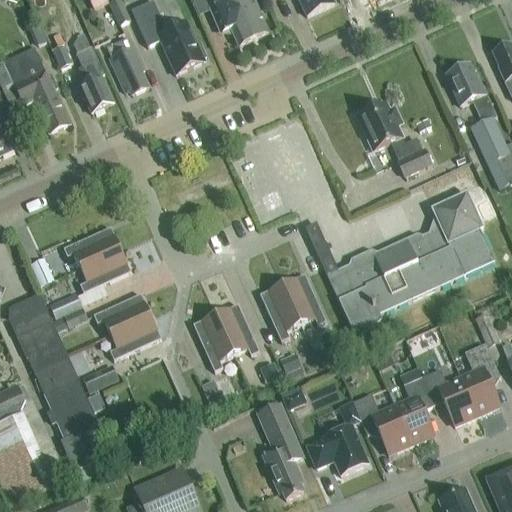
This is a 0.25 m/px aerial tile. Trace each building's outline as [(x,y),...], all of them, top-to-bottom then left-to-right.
[(87,0),(95,15),(109,8),(105,0),(87,0)] [(220,34),(230,29),(239,51),(269,38),(250,0),(235,0),(236,2),(211,13),(220,34)] [(297,0),(307,20),(335,8),(330,0),(297,0)] [(132,25),(121,2),(109,8),(120,31),(132,25)] [(131,15),(148,52),(161,46),(176,80),(205,67),(204,63),(206,62),(200,47),(197,48),(187,27),(167,35),(154,5),(131,15)] [(135,56),(128,42),(107,52),(111,62),(109,63),(125,97),(130,94),(133,100),(149,92),(142,78),(145,76),(135,56)] [(64,49),(52,54),(60,74),(73,68),(64,49)] [(501,71),(499,72),(505,86),(511,101),(511,51),(511,49),(494,56),(501,71)] [(77,58),(76,59),(85,77),(81,79),(85,87),(89,86),(78,91),(82,102),(85,103),(92,118),(114,108),(101,81),(105,79),(92,51),(91,52),(77,58)] [(70,129),(45,74),(35,52),(0,67),(0,86),(13,115),(35,105),(50,138),(70,129)] [(509,190),(511,188),(511,147),(506,150),(493,123),(497,121),(476,76),(474,77),(470,68),(446,79),(461,111),(473,106),(483,127),(471,132),(488,169),(497,165),(509,190)] [(405,182),(432,169),(425,154),(421,156),(416,144),(405,149),(396,131),(402,128),(395,113),(389,116),(386,109),(373,115),(372,113),(359,118),(360,120),(358,121),(368,141),(366,142),(372,155),(374,154),(375,156),(392,148),(400,166),(398,167),(405,182)] [(0,160),(15,154),(0,121),(0,120),(0,160)] [(419,137),(431,132),(427,124),(415,129),(419,137)] [(458,169),(470,164),(468,158),(456,163),(458,169)] [(462,199),(478,192),(468,170),(424,190),(435,214),(433,218),(434,221),(429,237),(423,240),(418,238),(378,256),(372,254),(351,263),(349,269),(338,274),(318,230),(307,235),(354,339),(383,326),(380,320),(495,267),(480,235),(482,228),(470,202),(462,199)] [(121,254),(111,232),(64,253),(68,262),(74,259),(81,273),(121,254)] [(131,277),(129,272),(121,254),(81,273),(87,287),(80,290),(84,298),(131,277)] [(55,285),(45,263),(30,269),(40,292),(55,285)] [(326,326),(305,279),(282,289),(301,330),(315,324),(318,330),(326,326)] [(301,330),(282,289),(260,299),(281,347),(290,343),(287,336),(301,330)] [(82,312),(76,298),(50,310),(56,324),(82,312)] [(112,473),(107,462),(93,431),(98,428),(40,299),(12,311),(12,323),(20,341),(18,342),(27,363),(28,363),(64,444),(65,455),(75,476),(55,485),(24,416),(0,426),(0,487),(11,511),(13,511),(53,495),(54,499),(112,473)] [(151,321),(141,299),(94,320),(98,329),(104,326),(111,340),(151,321)] [(260,356),(238,309),(216,319),(234,360),(248,354),(251,360),(260,356)] [(82,312),(56,324),(54,325),(59,337),(69,332),(69,333),(88,324),(82,312)] [(500,347),(487,318),(476,323),(488,352),(500,347)] [(234,360),(216,319),(193,329),(215,377),(223,373),(220,366),(234,360)] [(161,344),(157,335),(151,321),(111,340),(117,353),(110,356),(114,365),(161,344)] [(334,363),(347,358),(343,348),(330,353),(334,363)] [(511,353),(510,348),(502,351),(508,364),(508,365),(511,374),(511,353)] [(475,376),(461,382),(478,421),(500,412),(489,386),(500,382),(486,349),(467,358),(475,376)] [(321,369),(333,364),(329,355),(317,360),(321,369)] [(304,376),(295,358),(280,364),(289,383),(304,376)] [(265,372),(271,386),(280,382),(274,368),(265,372)] [(112,370),(82,382),(89,398),(118,385),(112,370)] [(478,421),(461,382),(447,388),(440,374),(422,382),(434,411),(444,406),(455,431),(478,421)] [(234,395),(227,380),(215,385),(222,401),(234,395)] [(423,415),(434,411),(422,382),(404,390),(410,404),(395,411),(412,450),(434,440),(423,415)] [(214,386),(202,391),(210,408),(221,403),(214,386)] [(0,416),(26,405),(18,388),(0,396),(0,416)] [(307,407),(302,395),(283,403),(288,415),(307,407)] [(106,412),(100,399),(89,403),(95,417),(106,412)] [(412,450),(395,411),(380,417),(372,399),(353,407),(361,426),(367,440),(378,435),(389,460),(412,450)] [(349,431),(352,430),(361,426),(353,407),(341,412),(349,431)] [(258,419),(274,455),(263,460),(280,498),(283,496),(286,504),(304,497),(300,489),(303,487),(294,466),(303,462),(280,409),(258,419)] [(324,425),(328,434),(345,427),(342,418),(324,425)] [(334,465),(341,480),(369,469),(352,430),(349,431),(324,442),(325,443),(307,451),(317,473),(334,465)] [(199,511),(182,474),(136,495),(143,511),(199,511)] [(511,511),(511,475),(505,479),(504,477),(489,483),(501,511),(511,511)] [(473,511),(466,493),(439,505),(442,511),(473,511)] [(87,511),(82,499),(52,511),(87,511)]
